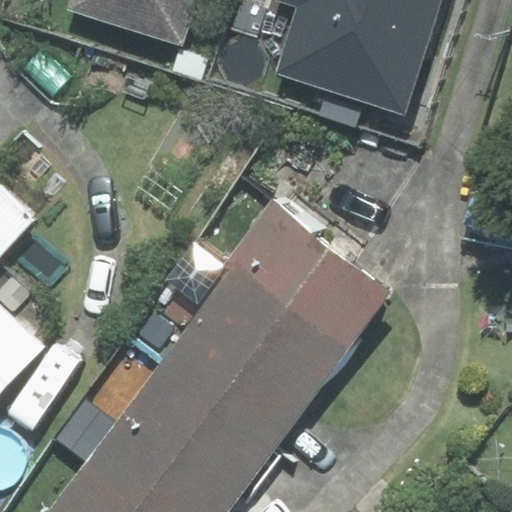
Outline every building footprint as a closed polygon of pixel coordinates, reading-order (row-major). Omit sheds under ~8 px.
[(73,0),(71,8),(180,42),(192,0),(73,0)] [(439,0),(274,0),(297,7),(276,74),(404,113),(439,0)] [(0,253),(35,215),(0,183),(0,394),(43,348),(0,308),(0,253)] [(161,364),(273,447),(388,291),(276,209),(161,364)] [(223,511),(273,447),(161,364),(93,456),(167,511),(223,511)] [(167,511),(93,456),(50,511),(167,511)]
